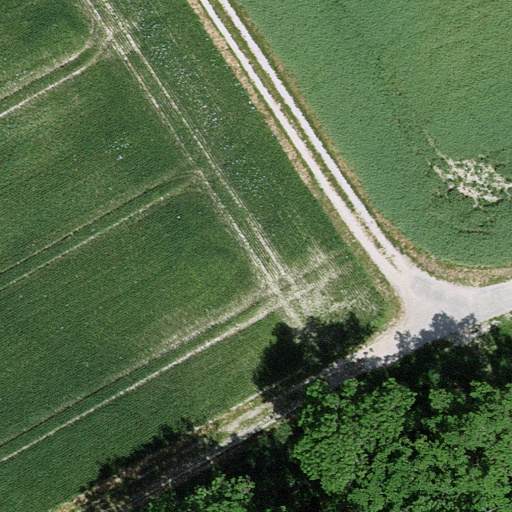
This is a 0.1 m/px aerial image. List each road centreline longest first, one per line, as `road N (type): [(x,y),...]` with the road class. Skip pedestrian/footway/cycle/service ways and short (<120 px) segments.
road 1 (track): [(99,511),(405,340),(443,305)]
road 2 (track): [(213,0),(357,227),(443,305)]
